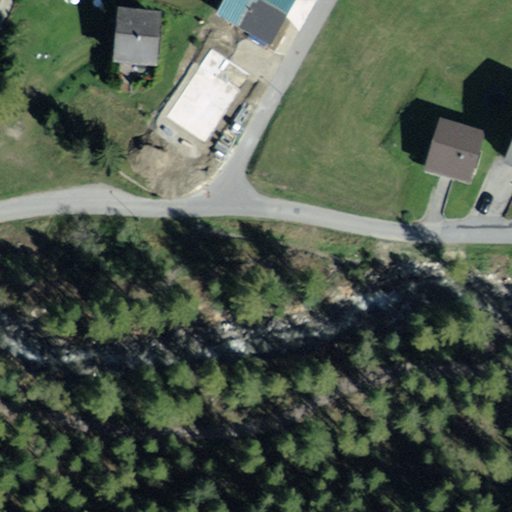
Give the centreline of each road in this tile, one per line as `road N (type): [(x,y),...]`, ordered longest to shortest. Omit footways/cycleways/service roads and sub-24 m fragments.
road 1 (track): [(0,401),(87,425),(218,431),(277,422),(368,380),(435,368),(511,371)]
road 2 (residential): [(214,206),(434,235),(511,233)]
road 3 (residential): [(326,0),(214,206)]
road 4 (residential): [(0,211),(214,206)]
